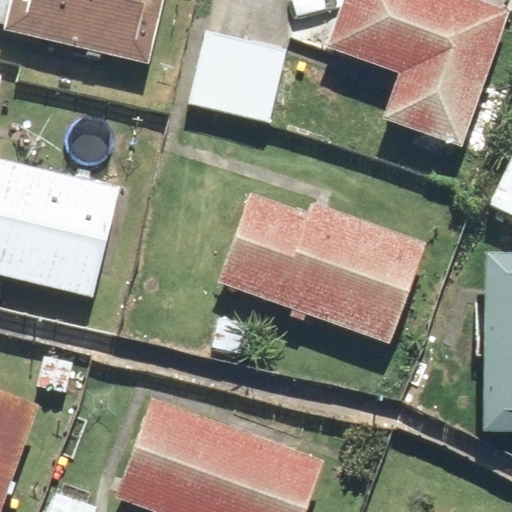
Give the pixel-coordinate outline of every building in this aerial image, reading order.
[(0,0),(0,30),(150,64),(164,0),(0,0)] [(477,0),(344,0),(327,50),(404,77),(388,121),(460,147),(509,11),(477,0)] [(289,48),(206,31),(190,110),(273,127),(289,48)] [(124,185),(0,157),(0,89),(3,78),(0,77),(0,277),(98,300),(124,185)] [(511,173),(496,201),(511,210),(511,173)] [(313,217),(252,194),(218,283),(391,348),(430,245),(318,203),(313,217)] [(511,252),(487,252),(484,433),(511,433),(511,252)] [(0,511),(2,511),(37,411),(0,398),(0,511)] [(157,402),(121,501),(151,511),(308,511),(326,463),(157,402)] [(98,511),(100,508),(56,493),(48,511),(98,511)]
